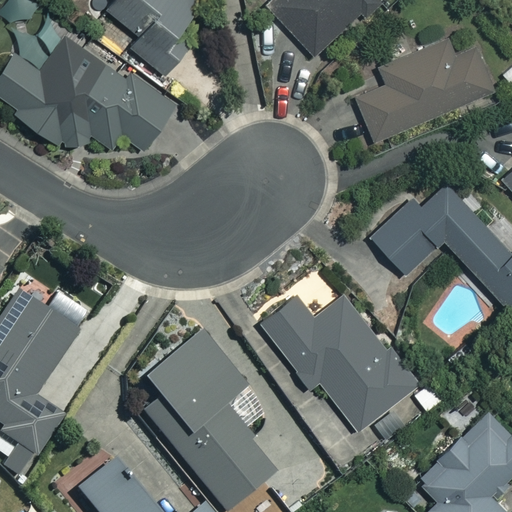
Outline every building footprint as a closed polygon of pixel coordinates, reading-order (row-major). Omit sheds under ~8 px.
[(135,33),(162,0),(104,0),(101,4),(135,33)] [(191,0),(162,0),(135,33),(126,43),(162,73),(188,42),(174,29),(196,4),(191,0)] [(311,54),(355,13),(360,19),(380,0),(267,0),(264,3),(311,54)] [(57,143),(87,143),(93,134),(117,151),(128,135),(143,146),(173,102),(128,72),(125,76),(75,42),(62,62),(19,33),(0,61),(0,90),(12,98),(6,108),(57,143)] [(453,57),(447,41),(379,70),(385,86),(354,99),(372,142),(502,89),(494,68),(486,72),(476,47),(453,57)] [(511,163),(498,176),(511,191),(511,163)] [(511,246),(508,250),(441,181),(416,206),(408,198),(368,238),(404,275),(440,239),(511,312),(511,246)] [(0,472),(11,481),(60,413),(31,392),(90,310),(58,287),(42,309),(22,295),(0,324),(0,472)] [(312,317),(294,292),(258,319),(308,386),(316,380),(352,429),(413,384),(345,292),(312,317)] [(240,383),(194,328),(135,377),(152,396),(138,408),(223,509),(273,468),(218,402),(240,383)] [(511,471),(511,438),(480,409),(414,479),(435,499),(425,509),(427,511),(491,511),(482,504),(511,471)] [(189,511),(152,511),(107,456),(70,484),(92,511),(207,511),(200,503),(189,511)]
